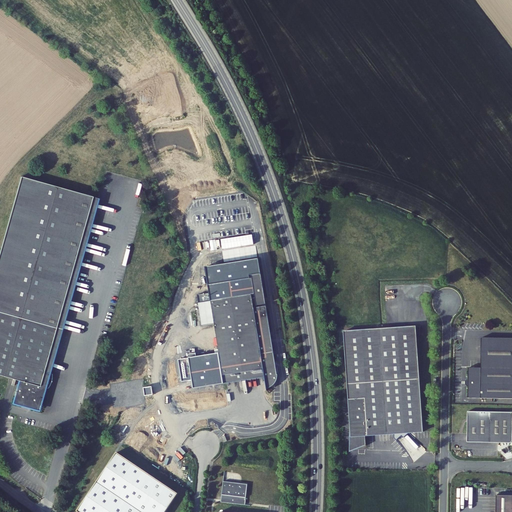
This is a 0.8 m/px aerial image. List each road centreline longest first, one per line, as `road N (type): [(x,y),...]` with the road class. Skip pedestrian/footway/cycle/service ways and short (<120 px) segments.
road 1 (tertiary): [(315,511),(314,382),(289,243),(248,128),(177,0)]
road 2 (residential): [(443,465),(446,302)]
